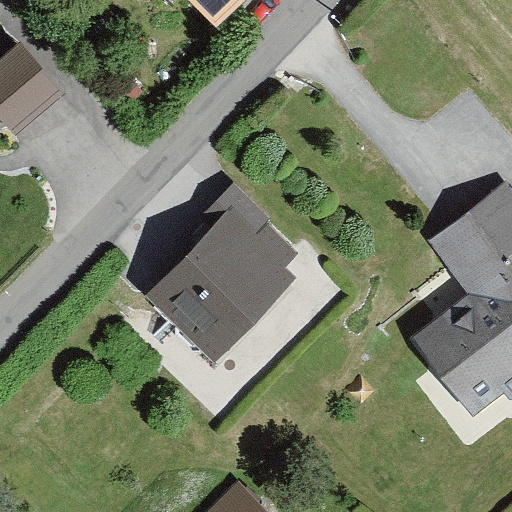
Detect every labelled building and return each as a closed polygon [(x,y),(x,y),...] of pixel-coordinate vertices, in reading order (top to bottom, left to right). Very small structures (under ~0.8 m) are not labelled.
[(224,0),(253,28),(280,0),(224,0)] [(41,49),(0,81),(0,134),(11,125),(19,136),(75,92),(41,49)] [(432,332),(488,420),(511,405),(511,183),(441,238),(486,297),(432,332)] [(168,305),(240,371),(321,282),(250,217),(168,305)] [(277,511),(241,477),(207,511),(277,511)]
